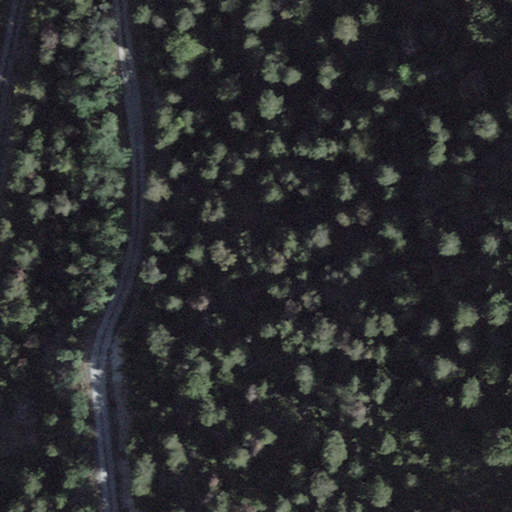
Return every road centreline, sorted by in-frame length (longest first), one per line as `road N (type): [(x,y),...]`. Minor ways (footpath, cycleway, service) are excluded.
road 1 (track): [(131,0),(158,269),(107,364),(123,511)]
road 2 (track): [(22,0),(0,147)]
